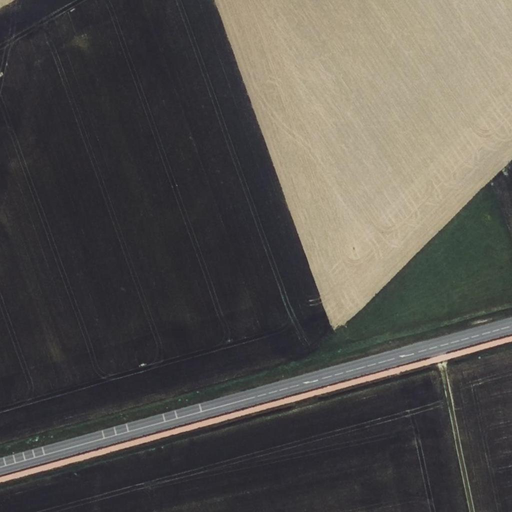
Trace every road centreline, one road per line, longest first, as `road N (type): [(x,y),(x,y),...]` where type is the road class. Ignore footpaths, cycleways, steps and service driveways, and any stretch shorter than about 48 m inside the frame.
road 1 (tertiary): [(511,326),(0,467)]
road 2 (track): [(473,511),(439,346)]
